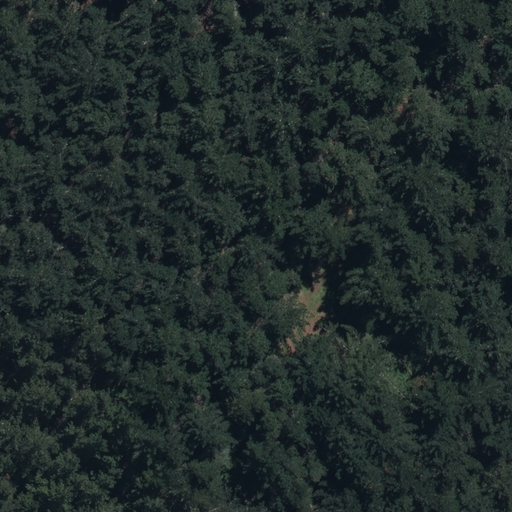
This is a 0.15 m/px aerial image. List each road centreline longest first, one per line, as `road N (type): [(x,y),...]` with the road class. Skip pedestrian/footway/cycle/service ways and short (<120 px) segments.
road 1 (track): [(320,511),(289,401),(341,230),(426,0)]
road 2 (track): [(511,60),(341,230)]
